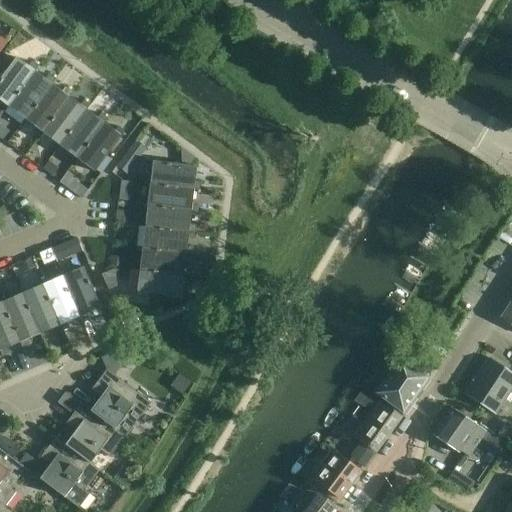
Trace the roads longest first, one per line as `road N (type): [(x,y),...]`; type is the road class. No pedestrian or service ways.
road 1 (tertiary): [(511,153),(238,0)]
road 2 (unclassified): [(419,418),(511,267)]
